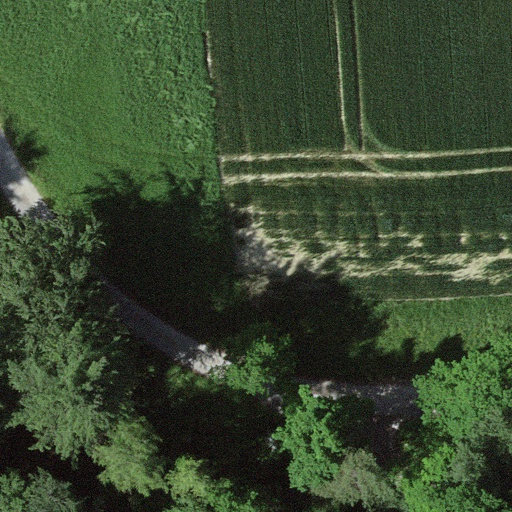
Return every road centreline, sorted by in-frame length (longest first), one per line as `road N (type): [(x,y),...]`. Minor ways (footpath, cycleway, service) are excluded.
road 1 (track): [(245,395),(77,270),(0,148)]
road 2 (track): [(490,511),(430,497),(245,395)]
road 3 (track): [(511,413),(245,395)]
